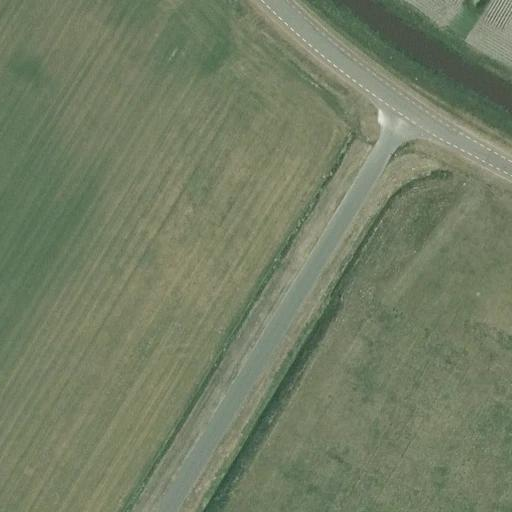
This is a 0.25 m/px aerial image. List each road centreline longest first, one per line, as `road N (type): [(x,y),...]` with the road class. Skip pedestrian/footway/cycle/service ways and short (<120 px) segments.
road 1 (unclassified): [(409,112),(166,511)]
road 2 (unclassified): [(409,112),(271,0)]
